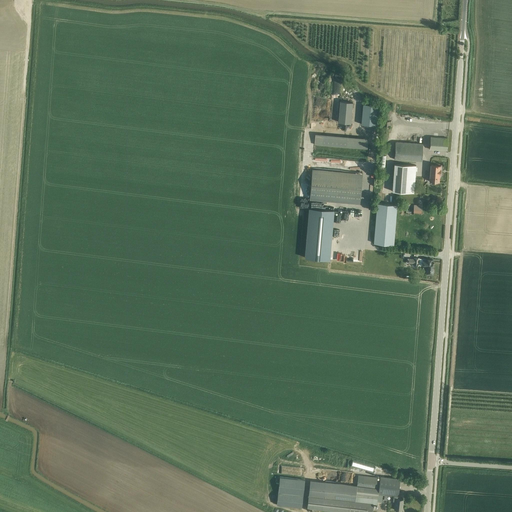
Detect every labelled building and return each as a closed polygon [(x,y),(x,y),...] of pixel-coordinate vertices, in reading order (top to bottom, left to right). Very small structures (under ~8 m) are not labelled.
[(351,123),(353,103),(340,101),(338,122),(351,123)] [(363,104),(361,124),(377,126),(379,105),(363,104)] [(368,138),(347,137),(323,134),(315,134),(314,145),(367,150),(368,138)] [(448,138),(431,137),(430,149),(447,150),(448,138)] [(394,158),(408,160),(421,160),(422,144),(395,142),(394,158)] [(416,165),(394,164),(392,191),(414,193),(416,165)] [(429,181),(439,182),(440,177),(440,176),(441,176),(441,173),(440,173),(440,170),(441,170),(441,167),(441,166),(441,165),(431,165),(429,181)] [(312,169),(310,200),(360,204),(362,173),(312,169)] [(377,203),(374,243),(394,244),(397,205),(377,203)] [(309,208),(305,258),(330,260),(334,210),(309,208)] [(344,227),(361,228),(362,212),(345,211),(344,227)] [(361,262),(362,250),(339,249),(338,260),(361,262)] [(423,259),(419,259),(419,258),(414,258),(414,259),(408,259),(408,263),(414,263),(414,265),(419,266),(427,266),(427,274),(433,274),(433,261),(433,259),(423,258),(423,259)] [(352,461),(351,465),(373,470),(374,466),(352,461)] [(308,496),(307,508),(322,510),(339,511),(372,511),(373,504),(377,504),(377,501),(382,502),(382,498),(382,496),(383,495),(393,496),(398,496),(400,478),(395,478),(380,476),(380,478),(358,475),(357,485),(325,482),(310,480),(308,496)] [(302,508),(305,480),(280,478),(277,505),(302,508)] [(393,496),(393,501),(395,502),(394,509),(397,510),(402,510),(403,500),(397,499),(398,496),(393,496)]
